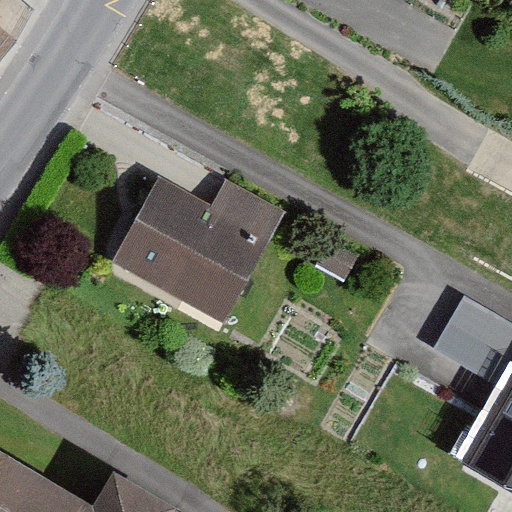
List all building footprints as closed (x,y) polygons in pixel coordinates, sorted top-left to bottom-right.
[(0,63),(10,51),(0,43),(0,63)] [(211,206),(158,178),(113,263),(226,323),(286,212),(225,179),(218,192),(211,206)] [(317,265),(344,280),(356,258),(329,243),(317,265)] [(439,348),(495,375),(511,338),(511,317),(465,294),(439,348)] [(511,494),(511,377),(462,466),(511,494)] [(0,511),(169,511),(117,481),(98,511),(93,511),(0,456),(0,511)]
